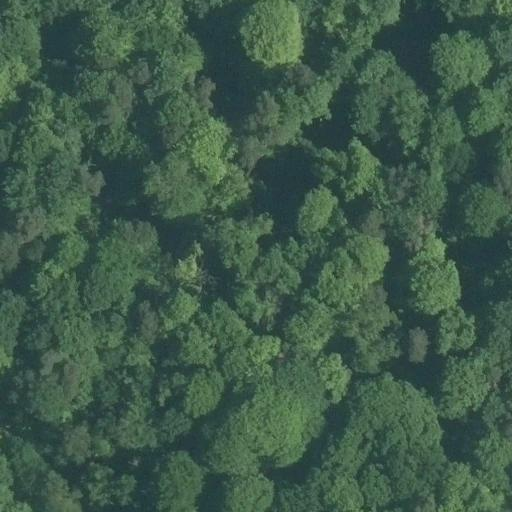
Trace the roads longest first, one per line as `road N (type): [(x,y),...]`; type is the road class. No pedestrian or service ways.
road 1 (track): [(511,47),(0,37)]
road 2 (track): [(511,348),(459,225),(423,107),(433,70),(459,47)]
road 3 (track): [(0,420),(92,511)]
